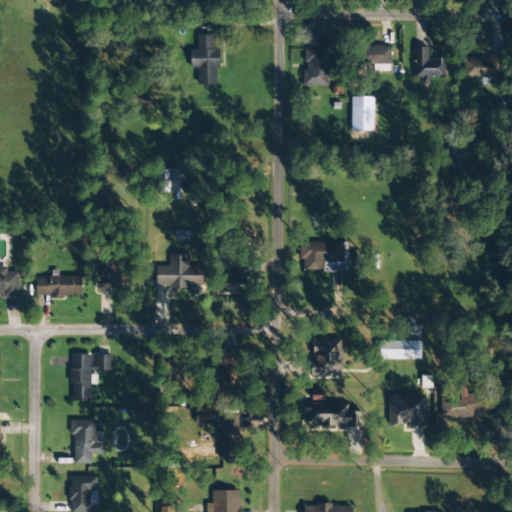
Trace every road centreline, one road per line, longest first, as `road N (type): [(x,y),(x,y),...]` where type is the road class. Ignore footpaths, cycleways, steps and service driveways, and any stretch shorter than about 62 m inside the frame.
road 1 (residential): [(257,511),(250,446),(241,434),(253,255),(253,0)]
road 2 (residential): [(511,459),(250,446)]
road 3 (residential): [(507,11),(253,2)]
road 4 (residential): [(0,333),(250,332)]
road 5 (residential): [(33,511),(35,333)]
